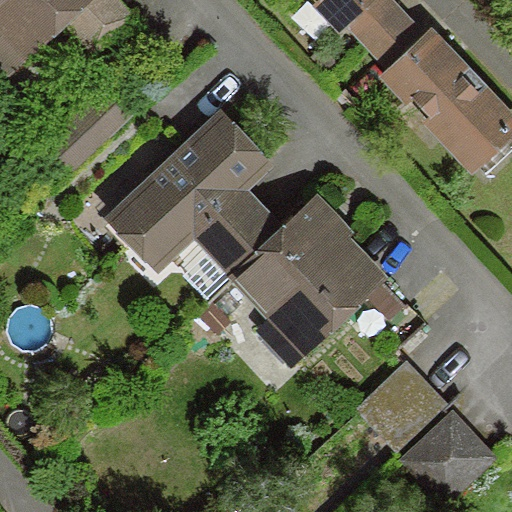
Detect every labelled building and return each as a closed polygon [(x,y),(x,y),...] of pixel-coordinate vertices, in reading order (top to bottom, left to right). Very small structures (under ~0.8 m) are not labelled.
[(99,60),(141,20),(121,0),(0,0),(0,76),(9,86),(69,29),(99,60)] [(480,179),(511,149),(511,110),(443,36),(434,45),(391,0),(309,0),(347,40),(355,33),(395,77),(390,82),(480,179)] [(136,115),(109,87),(47,146),(73,174),(136,115)] [(397,283),(323,201),(291,230),(253,189),(280,165),(228,109),(110,216),(166,277),(201,245),(309,363),(397,283)] [(451,407),(412,366),(359,417),(398,458),(451,407)] [(451,511),(502,465),(462,421),(410,467),(451,511)]
